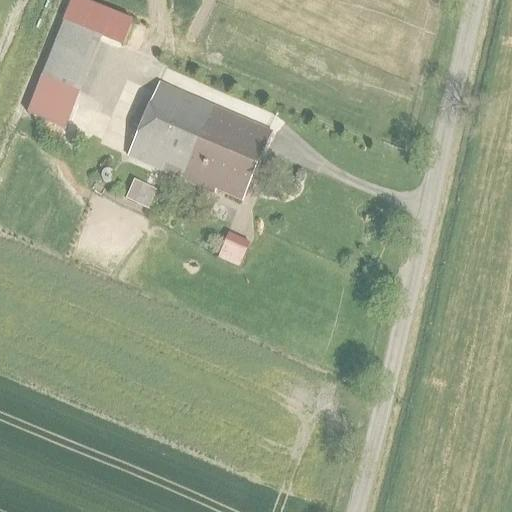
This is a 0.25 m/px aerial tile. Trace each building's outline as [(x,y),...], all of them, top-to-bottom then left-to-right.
[(105,43),(61,27),(29,113),(74,129),(105,43)] [(239,145),(269,158),(278,138),(163,89),(151,116),(143,113),(137,126),(146,130),(134,159),(164,172),(172,153),(179,156),(226,176),(239,145)] [(250,203),(269,158),(239,145),(226,176),(179,156),(170,176),(221,198),(224,191),(250,203)] [(164,196),(140,185),(134,200),(158,210),(164,196)] [(245,244),(235,240),(226,262),(236,266),(245,244)]
